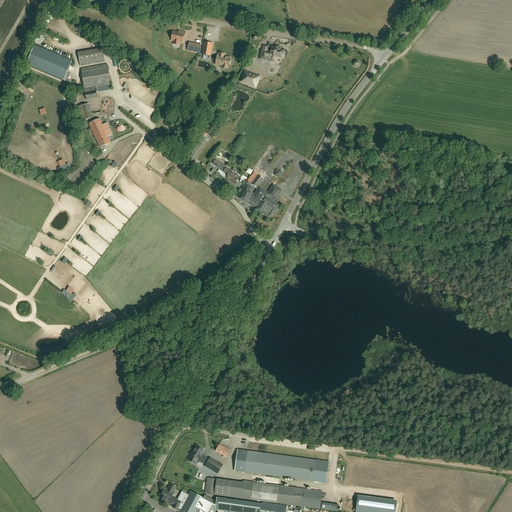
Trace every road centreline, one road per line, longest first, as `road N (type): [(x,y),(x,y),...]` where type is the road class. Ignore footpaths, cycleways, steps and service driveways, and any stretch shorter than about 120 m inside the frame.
road 1 (unclassified): [(383,58),(364,47),(89,0)]
road 2 (track): [(259,242),(156,321),(29,377)]
road 3 (tertiary): [(284,223),(311,235),(417,248),(511,234)]
road 4 (track): [(511,473),(292,442)]
road 5 (tertiary): [(175,424),(271,245)]
road 6 (track): [(76,102),(54,104),(60,149),(50,162),(20,148),(41,85),(56,94)]
road 7 (tertiary): [(284,223),(339,117),(383,58)]
road 8 (residential): [(259,242),(234,203),(139,130)]
road 9 (track): [(145,135),(50,268)]
